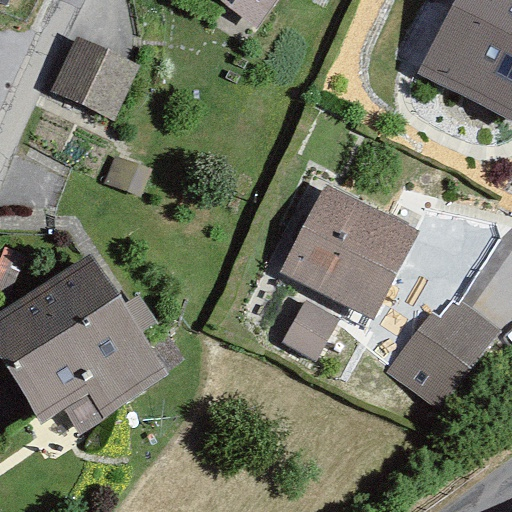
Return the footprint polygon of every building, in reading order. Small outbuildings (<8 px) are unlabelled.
[(214,0),(261,31),(281,0),(214,0)] [(511,0),(472,0),(433,80),(511,118),(511,0)] [(148,65),(78,34),(53,89),(122,121),(148,65)] [(422,228),(325,181),(280,272),(377,319),(422,228)] [(91,240),(0,298),(0,348),(46,420),(65,408),(76,424),(171,364),(91,240)] [(506,331),(454,292),(396,368),(448,407),(506,331)] [(345,320),(307,299),(285,337),(323,358),(345,320)]
